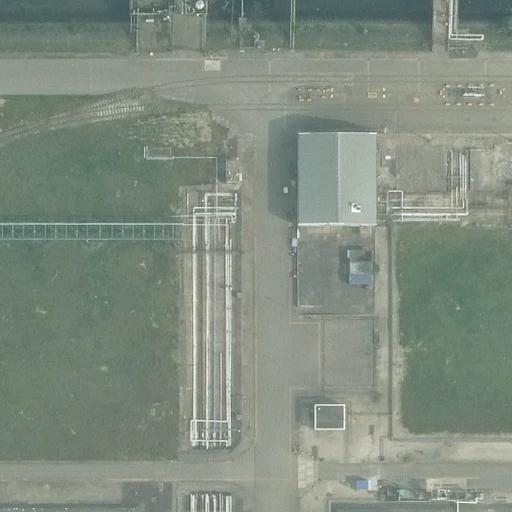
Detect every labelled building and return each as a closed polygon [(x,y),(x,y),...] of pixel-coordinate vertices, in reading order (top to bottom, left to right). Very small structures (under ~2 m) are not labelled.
[(134,0),(135,11),(164,11),(163,0),(134,0)] [(321,89),(309,89),(308,101),(321,101),(321,89)] [(374,137),(297,137),(297,225),(313,225),(375,225),(374,137)] [(238,185),(237,162),(226,162),(226,185),(238,185)] [(351,248),(350,273),(372,273),(373,249),(351,248)] [(343,407),(313,407),(313,432),(343,432),(343,407)]
